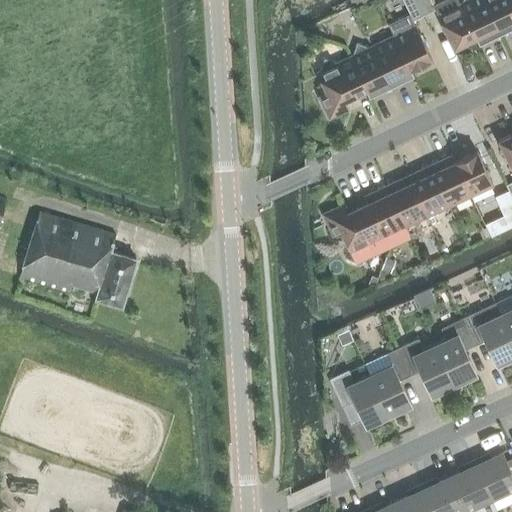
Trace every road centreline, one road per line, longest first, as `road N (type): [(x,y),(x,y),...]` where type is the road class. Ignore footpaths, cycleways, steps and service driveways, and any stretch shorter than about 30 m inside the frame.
road 1 (residential): [(230,204),(511,78)]
road 2 (secondary): [(248,511),(230,204)]
road 3 (residential): [(263,511),(511,403)]
road 4 (secondary): [(230,204),(216,0)]
